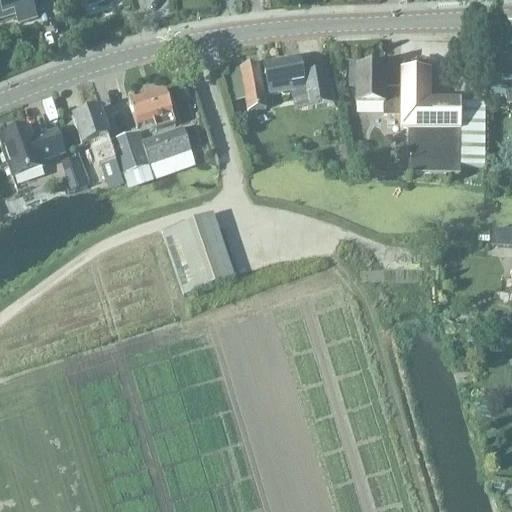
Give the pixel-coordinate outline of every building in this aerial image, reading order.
[(0,0),(0,21),(15,17),(18,25),(35,20),(28,0),(0,0)] [(85,0),(88,8),(113,0),(85,0)] [(493,87),(505,88),(505,107),(511,107),(511,57),(494,56),(493,87)] [(298,60),(263,66),(268,97),(289,93),(293,113),(306,111),(332,106),(326,74),(301,78),(298,60)] [(373,66),(350,66),(350,89),(356,89),(355,107),(383,107),(383,119),(399,119),(399,132),(407,132),(407,176),(459,177),(459,168),(483,168),(484,104),(460,104),(460,103),(430,102),(430,72),(400,72),(400,93),(384,93),(384,72),(373,72),(373,66)] [(258,67),(239,70),(226,73),(231,103),(244,100),(247,114),(265,111),(258,67)] [(158,132),(175,127),(172,119),(164,93),(128,104),(136,130),(155,124),(158,132)] [(105,180),(119,176),(107,139),(108,139),(99,113),(72,121),(81,148),(91,145),(98,168),(100,167),(105,180)] [(56,133),(41,138),(41,140),(34,143),(29,129),(0,139),(0,145),(3,153),(2,153),(7,167),(12,180),(43,170),(41,164),(63,156),(56,133)] [(196,171),(190,154),(183,131),(141,145),(138,135),(111,144),(128,195),(155,187),(156,185),(196,171)] [(212,218),(174,231),(161,237),(182,299),(194,293),(233,279),(212,218)] [(511,250),(511,233),(490,233),(489,248),(511,250)]
